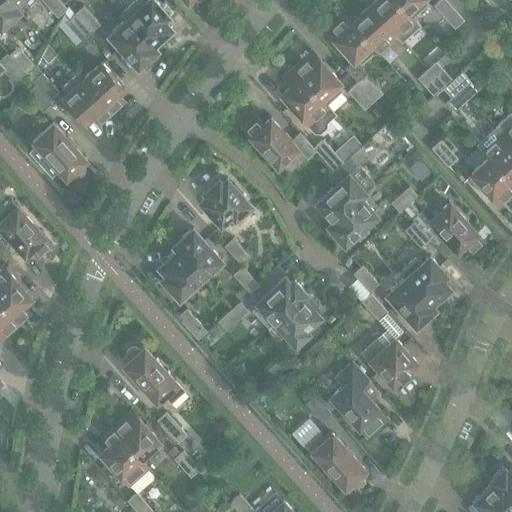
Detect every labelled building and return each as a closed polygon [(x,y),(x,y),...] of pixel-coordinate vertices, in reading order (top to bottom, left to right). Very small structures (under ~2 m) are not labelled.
[(20,11),(9,0),(0,0),(0,27),(0,28),(20,11)] [(21,0),(9,0),(20,11),(15,5),(21,0)] [(66,8),(59,0),(42,0),(57,16),(66,8)] [(141,0),(134,0),(122,11),(128,17),(153,45),(172,28),(159,14),(164,10),(154,0),(146,0),(144,2),(141,0)] [(419,25),(396,0),(373,0),(369,5),(402,41),(419,25)] [(396,0),(419,25),(420,25),(413,17),(428,3),(425,0),(396,0)] [(463,19),(446,0),(438,0),(434,5),(454,27),(463,19)] [(100,24),(83,5),(74,13),(91,32),(100,24)] [(402,41),(369,5),(351,20),(344,12),(343,13),(376,50),(378,53),(396,36),(401,42),(402,41)] [(91,32),(74,13),(65,21),(81,40),(91,32)] [(376,50),(343,13),(325,29),(353,60),(356,58),(361,63),(376,50)] [(128,17),(108,35),(137,67),(151,55),(147,51),(153,45),(128,17)] [(0,61),(0,67),(1,67),(14,82),(34,64),(17,46),(0,61)] [(312,51),(292,68),(328,107),(329,107),(326,104),(342,90),(337,84),(340,82),(312,51)] [(425,86),(444,70),(436,61),(417,77),(425,86)] [(102,62),(82,79),(111,111),(123,100),(117,93),(124,87),(102,62)] [(299,77),(281,93),(309,125),(307,126),(314,133),(320,133),(327,127),(327,122),(335,115),(335,114),(329,107),(328,107),(292,68),(299,77)] [(442,88),(452,79),(444,70),(425,86),(433,95),(442,88)] [(477,89),(461,71),(452,79),(468,97),(477,89)] [(58,91),(41,72),(32,81),(36,84),(49,99),(58,91)] [(77,74),(61,89),(66,94),(63,97),(85,121),(92,115),(99,122),(111,111),(82,79),(77,74)] [(382,93),(365,75),(357,82),(373,100),(382,93)] [(468,97),(452,79),(442,88),(459,106),(468,97)] [(373,100),(357,82),(348,90),(364,108),(373,100)] [(49,99),(36,84),(26,93),(43,111),(52,103),(49,99)] [(511,111),(495,127),(511,146),(511,111)] [(256,116),(243,128),(277,166),(297,148),(306,158),(316,150),(313,147),(299,131),(290,139),(270,117),(263,123),(256,116)] [(36,145),(29,151),(51,176),(59,170),(66,178),(70,174),(74,176),(77,177),(81,175),(83,173),(84,169),(84,166),(82,162),(86,159),(53,122),(32,140),(36,145)] [(511,177),(511,146),(495,127),(477,143),(511,182),(511,180),(510,179),(511,177)] [(348,140),(348,146),(351,150),(353,152),(362,145),(353,136),(348,140)] [(322,139),(313,147),(316,150),(334,170),(335,169),(343,162),(322,139)] [(357,165),(376,149),(368,139),(362,145),(353,152),(349,156),(357,165)] [(457,157),(440,139),(431,147),(448,166),(457,157)] [(511,192),(511,182),(477,143),(476,143),(488,157),(470,173),(499,204),(511,192)] [(342,177),(315,201),(332,220),(327,225),(365,191),(374,183),(357,165),(349,156),(343,162),(335,169),(342,177)] [(253,207),(226,177),(222,181),(219,178),(203,192),(206,195),(200,201),(220,225),(232,214),(238,221),(253,207)] [(399,211),(417,194),(409,185),(390,202),(399,211)] [(344,245),(377,215),(360,197),(366,192),(365,191),(327,225),(344,245)] [(51,244),(17,205),(11,198),(0,208),(0,234),(4,231),(24,255),(32,248),(38,255),(51,244)] [(411,202),(403,209),(411,218),(413,221),(428,237),(430,239),(433,243),(435,241),(437,244),(445,237),(457,251),(464,244),(471,252),(484,240),(449,202),(429,220),(420,210),(419,211),(411,202)] [(413,221),(404,229),(421,247),(430,239),(428,237),(413,221)] [(222,260),(192,227),(179,239),(183,243),(176,249),(202,278),(222,260)] [(249,255),(233,237),(224,245),(240,263),(249,255)] [(202,278),(176,249),(158,266),(165,275),(161,279),(179,298),(202,278)] [(450,287),(437,273),(442,269),(425,251),(418,258),(416,256),(401,271),(431,304),(450,287)] [(378,283),(362,264),(352,273),(369,291),(378,283)] [(0,267),(0,301),(19,323),(19,322),(12,314),(31,297),(3,265),(0,268),(0,267)] [(258,284),(242,265),(233,273),(249,292),(258,284)] [(431,304),(401,271),(400,271),(405,276),(386,293),(415,326),(429,314),(425,310),(431,304)] [(259,305),(253,310),(268,326),(306,292),(293,278),(290,281),(289,280),(287,281),(283,277),(255,301),(259,305)] [(306,292),(268,326),(283,342),(288,338),(295,345),(309,332),(306,328),(319,317),(315,313),(317,311),(314,308),(317,305),(307,293),(306,292)] [(387,311),(370,292),(361,301),(377,319),(387,311)] [(230,326),(248,310),(240,300),(221,317),(230,326)] [(0,339),(19,323),(0,301),(0,339)] [(206,330),(186,308),(176,316),(197,339),(206,330)] [(417,362),(394,336),(383,347),(376,339),(362,352),(392,384),(401,376),(401,377),(409,371),(408,370),(417,362)] [(184,390),(144,346),(140,350),(137,348),(133,347),(129,348),(127,350),(125,353),(125,357),(127,360),(127,361),(123,365),(156,402),(164,395),(170,402),(184,390)] [(276,378),(289,366),(294,361),(286,352),(268,368),(276,378)] [(295,373),(305,363),(299,357),(294,361),(289,366),(295,373)] [(386,417),(360,387),(368,379),(352,361),(335,377),(343,385),(331,396),(366,435),(386,417)] [(331,412),(314,394),(305,403),(322,421),(331,412)] [(159,441),(131,410),(112,427),(147,466),(148,466),(141,458),(159,441)] [(186,434),(166,411),(156,419),(177,442),(186,434)] [(365,469),(325,425),(305,443),(345,488),(349,484),(352,486),(356,487),(359,485),(362,483),(363,479),(363,476),(361,473),(365,469)] [(147,466),(112,427),(111,428),(119,436),(100,453),(128,484),(147,466)] [(199,468),(183,449),(174,458),(190,476),(199,468)] [(511,468),(510,470),(508,468),(507,469),(504,466),(490,479),(511,503),(511,468)] [(511,511),(511,503),(490,479),(489,479),(492,483),(477,496),(479,498),(475,502),(483,511),(511,511)] [(150,511),(152,510),(136,492),(127,500),(137,511),(150,511)] [(239,493),(235,497),(230,501),(239,511),(255,511),(239,493)] [(293,511),(283,499),(268,511),(293,511)] [(239,511),(230,501),(221,510),(222,511),(239,511)]
